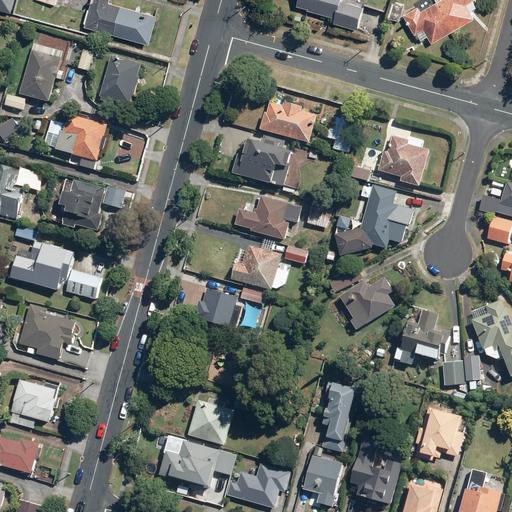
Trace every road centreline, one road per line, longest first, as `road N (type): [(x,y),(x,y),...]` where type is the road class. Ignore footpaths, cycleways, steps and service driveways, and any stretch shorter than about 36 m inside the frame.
road 1 (tertiary): [(87,504),(213,32)]
road 2 (residential): [(213,32),(488,108)]
road 3 (residential): [(447,255),(488,108)]
